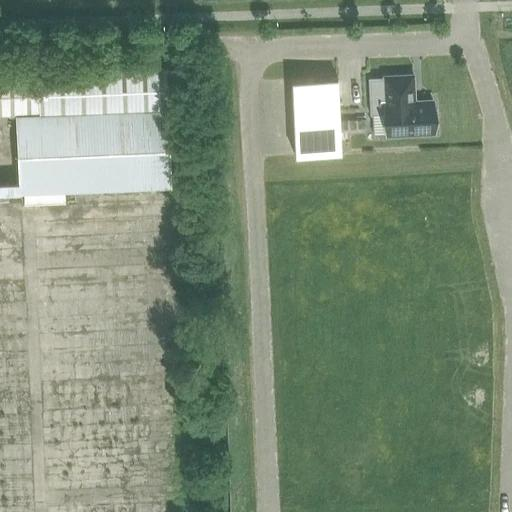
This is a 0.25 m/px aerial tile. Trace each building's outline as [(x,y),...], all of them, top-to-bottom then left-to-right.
[(172,187),(169,108),(167,69),(0,75),(0,115),(14,115),(17,182),(0,182),(0,193),(24,193),(24,202),(73,200),(73,191),(172,187)] [(383,78),(368,79),(370,115),(385,114),(386,136),(434,134),(432,101),(414,101),(413,75),(383,76),(383,78)] [(337,78),(290,80),(294,156),(321,155),(321,154),(340,153),(337,78)] [(353,161),(292,164),(295,220),(356,217),(353,161)] [(447,165),(405,167),(406,195),(448,193),(447,165)] [(336,239),(335,239),(335,241),(336,241),(338,287),(337,287),(337,289),(339,289),(339,288),(447,283),(447,284),(448,284),(448,282),(447,282),(445,236),(446,236),(446,234),(445,234),(445,235),(336,239)] [(411,511),(409,460),(288,465),(289,511),(411,511)]
